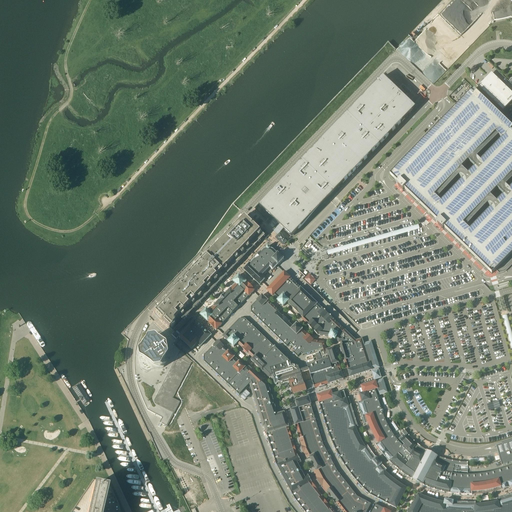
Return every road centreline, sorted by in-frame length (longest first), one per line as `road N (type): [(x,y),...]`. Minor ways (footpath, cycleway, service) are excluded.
road 1 (unclassified): [(222,511),(207,476),(171,461),(134,394),(130,355),(141,319),(392,59),(437,95)]
road 2 (track): [(305,0),(89,221),(70,231),(34,222),(25,200),(50,120),(70,98),(65,59),(90,0)]
road 3 (unclassified): [(288,252),(437,95)]
